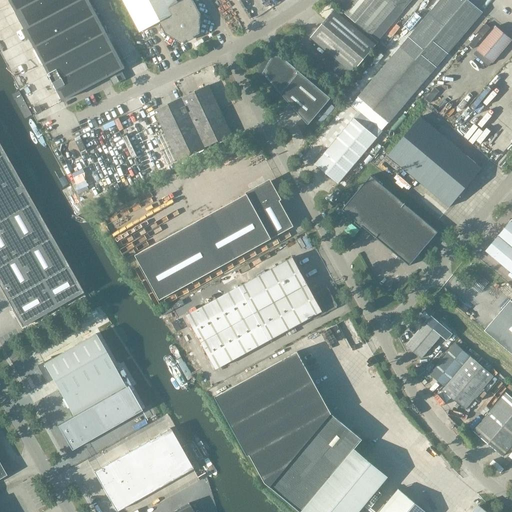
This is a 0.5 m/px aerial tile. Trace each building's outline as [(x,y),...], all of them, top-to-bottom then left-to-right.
[(8,0),(24,29),(34,48),(97,15),(88,0),(8,0)] [(183,0),(178,3),(176,0),(122,0),(140,33),(159,23),(165,33),(181,44),(186,41),(188,42),(194,39),(194,37),(200,34),(200,15),(192,0),(183,0)] [(349,0),(338,14),(371,37),(396,6),(403,12),(412,0),(349,0)] [(465,0),(433,0),(353,96),(391,129),(485,17),(465,0)] [(334,11),(310,38),(352,73),(374,45),(338,14),(334,11)] [(106,33),(97,15),(34,48),(43,66),(106,33)] [(492,64),(511,41),(496,28),(477,51),(492,64)] [(106,33),(43,66),(62,101),(125,68),(124,67),(106,33)] [(267,84),(273,89),(273,88),(277,90),(277,91),(281,94),(308,126),(330,99),(275,52),(268,63),(267,62),(263,69),(262,72),(262,74),(262,77),(263,79),(264,81),(267,84)] [(193,124),(221,111),(209,87),(181,100),(193,124)] [(221,111),(193,124),(181,100),(155,112),(178,161),(232,136),(221,111)] [(476,125),(485,113),(481,109),(471,122),(476,125)] [(354,118),(315,165),(338,184),(377,138),(354,118)] [(482,169),(420,118),(388,156),(449,208),(482,169)] [(245,150),(251,147),(251,146),(248,141),(242,144),(245,150)] [(83,292),(0,146),(0,288),(22,327),(83,292)] [(410,266),(424,250),(438,233),(405,205),(405,204),(405,203),(404,204),(371,176),(343,210),(356,221),(355,223),(361,228),(363,227),(376,238),(375,239),(376,239),(376,238),(410,266)] [(279,198),(271,185),(270,182),(136,256),(160,300),(294,227),(280,202),(282,200),(281,197),(279,198)] [(472,212),(479,203),(474,199),(458,221),(461,224),(470,211),(472,212)] [(511,219),(485,252),(511,274),(511,219)] [(301,231),(307,240),(312,236),(307,228),(301,231)] [(186,315),(215,369),(311,317),(312,319),(315,320),(320,317),(331,311),(337,308),(337,306),(335,302),(333,299),(334,299),(331,295),(330,293),(330,292),(328,289),(325,288),(320,291),(313,295),(293,258),(186,315)] [(511,301),(510,300),(484,331),(511,354),(511,301)] [(421,359),(441,336),(426,323),(406,346),(421,359)] [(340,324),(334,328),(340,339),(346,336),(340,324)] [(95,334),(51,359),(39,366),(47,380),(51,377),(61,395),(72,416),(125,386),(95,334)] [(494,377),(456,344),(429,375),(445,388),(442,391),(465,410),(494,377)] [(297,352),(215,397),(248,456),(250,455),(265,483),(270,488),(331,414),(297,352)] [(73,417),(57,426),(71,450),(141,410),(127,386),(125,387),(125,386),(72,416),(73,417)] [(502,457),(511,446),(511,398),(506,394),(473,432),(502,457)] [(331,414),(270,488),(299,511),(366,511),(371,507),(371,508),(383,494),(377,490),(388,478),(354,450),(362,440),(331,414)] [(181,449),(170,429),(159,435),(170,455),(181,449)] [(170,455),(159,435),(149,441),(160,461),(170,455)] [(160,461),(149,441),(138,447),(150,466),(160,461)] [(150,466),(138,447),(128,453),(139,472),(150,466)] [(192,469),(181,449),(170,455),(182,474),(192,469)] [(139,472),(128,453),(117,458),(125,471),(129,478),(139,472)] [(182,474),(170,455),(160,461),(171,480),(182,474)] [(117,458),(93,472),(101,485),(125,471),(117,458)] [(171,480),(160,461),(150,466),(161,486),(171,480)] [(161,486),(150,466),(139,472),(150,492),(161,486)] [(125,471),(101,485),(108,498),(132,485),(129,478),(125,471)] [(150,492),(139,472),(129,478),(133,486),(140,498),(150,492)] [(132,485),(108,498),(116,511),(118,510),(140,498),(132,485)] [(486,511),(478,505),(472,511),(424,511),(398,490),(379,511),(486,511)] [(192,511),(188,503),(171,511),(192,511)]
